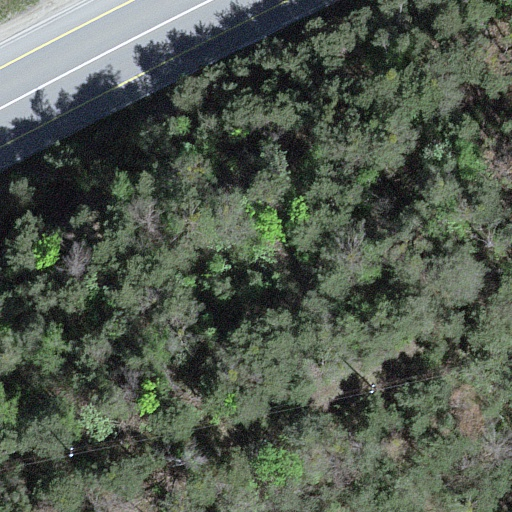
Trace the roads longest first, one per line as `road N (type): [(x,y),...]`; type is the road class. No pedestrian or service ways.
road 1 (motorway): [(0,114),(269,0)]
road 2 (primary): [(209,0),(0,107)]
